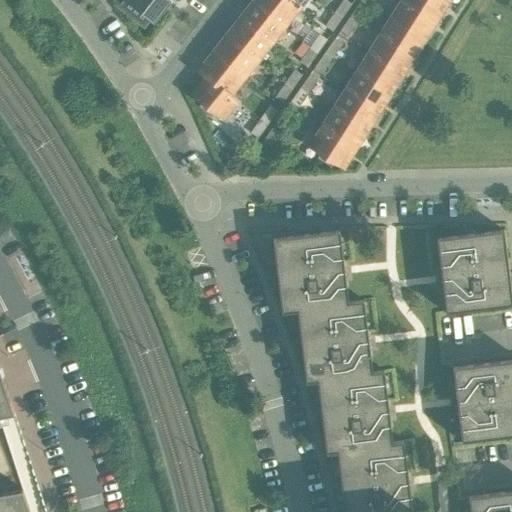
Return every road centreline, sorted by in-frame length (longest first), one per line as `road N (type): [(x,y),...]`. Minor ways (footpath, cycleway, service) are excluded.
road 1 (residential): [(301,511),(273,402),(192,199)]
road 2 (residential): [(192,199),(511,182)]
road 3 (residential): [(91,511),(52,382),(11,290)]
road 4 (residential): [(139,105),(224,0)]
road 5 (residential): [(139,105),(60,0)]
